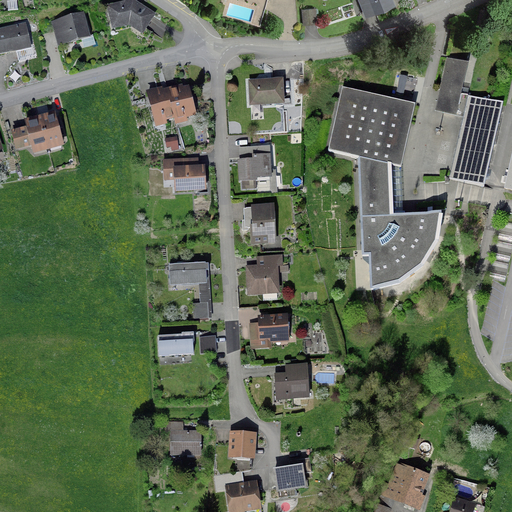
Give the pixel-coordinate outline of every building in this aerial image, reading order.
[(368,0),(373,12),(392,4),(390,0),(368,0)] [(135,23),(144,29),(153,16),(132,2),(107,8),(112,29),(135,23)] [(303,25),(315,24),(314,9),(301,10),(303,25)] [(82,15),(53,23),(58,42),(68,39),(69,43),(89,37),(82,15)] [(0,31),(0,54),(15,51),(15,50),(29,47),(24,26),(0,31)] [(460,95),(467,64),(446,59),(439,91),(446,93),(441,113),(455,116),(460,95)] [(282,104),(281,81),(248,82),(250,105),(282,104)] [(400,169),(410,125),(414,106),(341,90),(327,152),(358,159),(361,257),(368,257),(369,291),(371,291),(398,284),(421,268),(435,244),(439,215),(390,217),(390,210),(388,166),(400,169)] [(167,94),(173,117),(174,120),(194,114),(188,91),(178,94),(178,91),(177,91),(167,94)] [(173,117),(167,94),(158,96),(157,93),(147,96),(154,122),(173,117),(174,120),(173,117)] [(448,179),(483,187),(501,105),(467,97),(448,179)] [(54,116),(39,120),(46,144),(60,140),(54,116)] [(31,148),(46,144),(39,120),(24,124),(26,130),(12,134),(16,149),(30,145),(31,148)] [(171,151),(177,150),(175,138),(169,140),(171,151)] [(269,178),(268,156),(258,157),(257,149),(239,150),(240,159),(242,158),(242,162),(238,162),(239,182),(254,181),(254,179),(269,178)] [(203,190),(202,169),(188,170),(188,161),(171,162),(171,171),(174,171),(175,191),(203,190)] [(271,207),(245,209),(246,229),(250,229),(251,244),(273,243),(271,207)] [(497,240),(511,243),(511,238),(498,235),(497,240)] [(495,247),(510,250),(511,245),(496,242),(495,247)] [(492,260),(508,263),(509,258),(494,254),(492,260)] [(279,259),(265,260),(265,267),(247,269),(248,294),(276,293),(275,273),(286,272),(286,267),(275,267),(280,266),(279,259)] [(491,266),(506,270),(507,264),(492,261),(491,266)] [(169,285),(205,283),(204,272),(207,271),(207,265),(204,265),(204,264),(168,267),(169,285)] [(503,282),(504,277),(489,274),(488,279),(503,282)] [(192,320),(207,319),(206,304),(191,305),(192,320)] [(285,317),(259,319),(259,325),(250,326),(251,340),(268,339),(271,341),(275,341),(277,338),(286,338),(285,329),(287,328),(285,326),(285,317)] [(191,343),(193,343),(192,334),(180,335),(181,336),(157,338),(158,357),(192,355),(191,343)] [(200,354),(213,353),(212,338),(199,339),(200,354)] [(306,367),(290,368),(291,376),(274,377),(275,395),(284,394),(284,399),(308,397),(306,367)] [(199,453),(199,433),(181,433),(181,426),(166,426),(166,433),(170,433),(170,455),(182,456),(182,453),(199,453)] [(252,458),(252,448),(253,436),(231,434),(229,457),(252,458)] [(409,438),(402,435),(399,445),(406,447),(409,438)] [(381,495),(412,507),(424,476),(396,465),(388,486),(385,485),(381,495)] [(302,474),(301,468),(273,472),(276,491),(304,487),(302,474)] [(257,507),(255,493),(254,485),(233,488),(231,474),(214,477),(216,491),(227,490),(230,511),(257,507)] [(481,511),(482,509),(454,501),(451,511),(481,511)]
